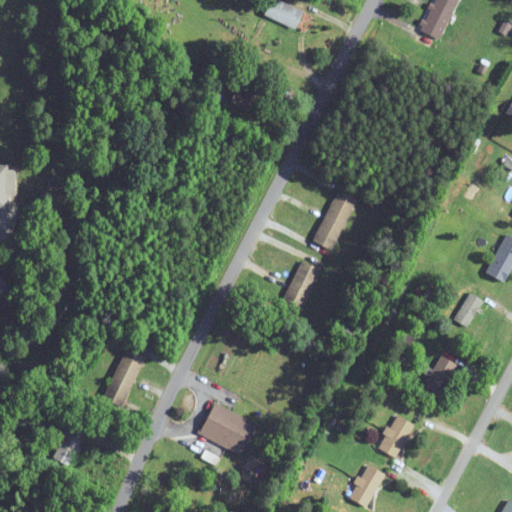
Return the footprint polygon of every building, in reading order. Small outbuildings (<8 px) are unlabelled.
[(294,30),(303,13),(278,0),(270,0),(263,14),(294,30)] [(441,40),(458,0),(433,0),(420,31),(441,40)] [(249,110),(254,97),(236,89),(230,102),(249,110)] [(0,211),(15,212),(15,166),(0,165),(0,211)] [(355,199),(335,191),(313,243),(333,251),(355,199)] [(511,266),(511,238),(507,235),(484,273),(502,283),(511,266)] [(321,271),(301,261),(282,300),(301,310),(321,271)] [(0,297),(11,287),(0,274),(0,297)] [(483,302),(471,294),(454,319),(466,328),(483,302)] [(103,398),(123,406),(145,358),(126,349),(103,398)] [(454,363),(438,357),(422,393),(439,400),(454,363)] [(198,435),(241,455),(257,423),(213,402),(198,435)] [(415,428),(399,415),(376,444),(392,457),(415,428)] [(89,427),(70,418),(59,441),(62,442),(55,458),(71,465),(89,427)] [(385,475),(368,464),(348,496),(365,507),(385,475)] [(511,511),(511,502),(508,500),(500,511),(511,511)]
